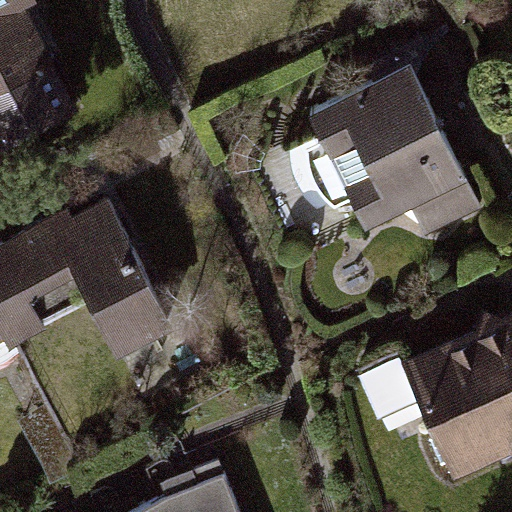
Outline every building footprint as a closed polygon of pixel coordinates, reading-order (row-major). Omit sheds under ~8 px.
[(0,0),(0,148),(80,113),(31,1),(32,0),(0,0)] [(413,57),(315,102),(329,134),(315,140),(316,163),(324,180),(337,197),(354,190),(369,217),(415,197),(428,228),(479,202),(413,57)] [(0,238),(0,306),(18,341),(96,302),(119,346),(175,318),(111,192),(75,211),(70,202),(0,238)] [(0,350),(18,341),(0,306),(0,350)] [(511,307),(406,354),(458,470),(511,446),(511,307)] [(245,511),(228,468),(116,511),(245,511)]
